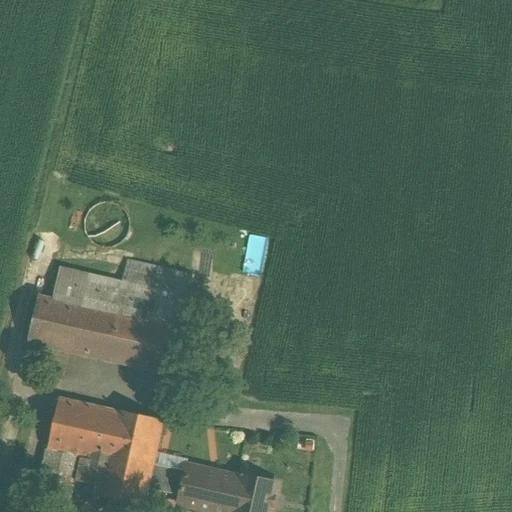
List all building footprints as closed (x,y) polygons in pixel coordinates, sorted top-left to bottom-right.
[(114,205),(109,204),(105,204),(102,204),(98,205),(95,207),(93,208),(90,211),(88,214),(86,216),(85,219),(84,222),(84,224),(84,227),(84,231),(85,234),(86,237),(88,240),(90,243),(93,245),(97,247),(101,249),(107,250),(113,249),(118,247),(122,244),(124,241),(126,238),(128,235),(129,232),(129,230),(129,226),(129,221),(128,219),(127,216),(125,213),(122,210),(120,208),(117,206),(114,205)] [(154,300),(85,285),(80,308),(79,308),(70,352),(69,353),(172,376),(189,300),(156,292),(154,300)] [(79,308),(61,304),(51,347),(70,352),(79,308)] [(115,412),(59,399),(47,450),(78,458),(93,461),(103,463),(115,412)] [(163,422),(115,411),(115,412),(103,463),(96,496),(144,507),(147,489),(152,467),(163,422)] [(78,458),(47,450),(37,495),(68,502),(73,481),(78,458)] [(93,461),(78,458),(73,481),(88,485),(93,461)] [(236,477),(187,466),(185,474),(152,467),(147,489),(156,491),(180,497),(178,505),(207,511),(229,511),(237,478),(236,477)] [(278,485),(237,476),(236,477),(237,478),(229,511),(271,511),(272,509),(275,508),(277,499),(275,496),(278,485)] [(156,491),(147,489),(144,507),(152,508),(156,491)] [(21,511),(24,504),(10,500),(6,511),(21,511)]
